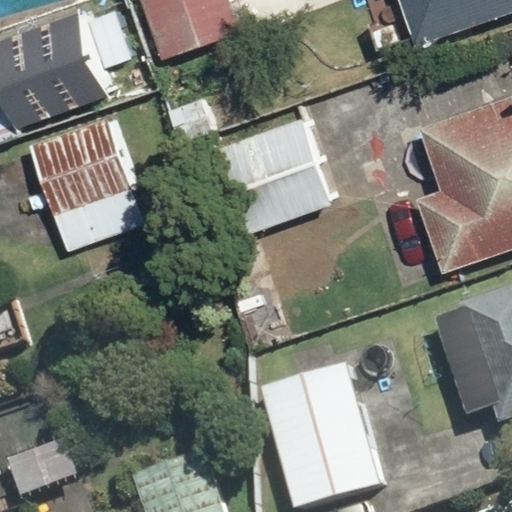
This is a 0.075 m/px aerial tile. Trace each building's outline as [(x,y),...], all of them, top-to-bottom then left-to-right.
[(145,0),(165,59),(241,35),(229,0),(145,0)] [(511,0),(387,0),(373,5),(389,59),(511,21),(511,0)] [(0,149),(136,103),(125,70),(112,74),(109,63),(132,55),(115,5),(0,43),(0,149)] [(219,90),(170,107),(185,149),(234,132),(219,90)] [(511,105),(432,133),(452,190),(419,201),(444,277),(511,254),(511,105)] [(310,121),(218,149),(246,238),(337,210),(310,121)] [(110,126),(37,149),(72,255),(144,232),(110,126)] [(121,286),(60,291),(63,334),(125,329),(121,286)] [(511,297),(441,321),(475,422),(499,414),(504,430),(511,427),(511,297)] [(0,311),(0,372),(29,362),(10,308),(0,311)] [(354,368),(264,392),(296,511),(307,511),(387,491),(354,368)] [(55,397),(0,420),(0,455),(23,508),(90,478),(55,397)] [(232,511),(218,457),(137,478),(145,511),(232,511)]
